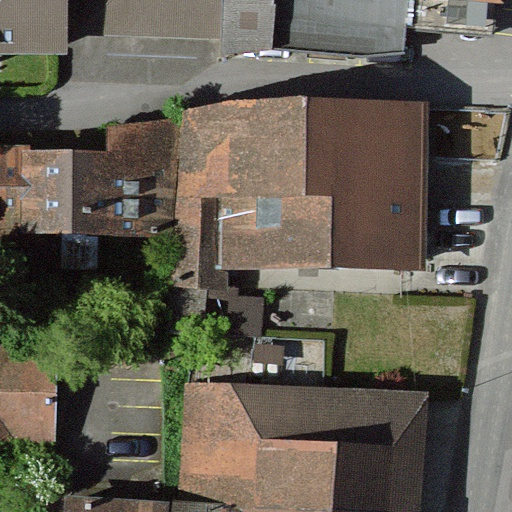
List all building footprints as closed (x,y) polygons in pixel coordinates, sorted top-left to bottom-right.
[(64,0),(0,0),(0,54),(64,55),(64,0)] [(224,37),(224,0),(83,0),(82,34),(224,37)] [(511,0),(224,0),(224,37),(223,66),(274,68),(274,51),(412,54),(413,0),(511,3),(511,0)] [(229,111),(191,120),(175,333),(201,334),(201,309),(219,309),(221,279),(427,283),(433,114),(229,111)] [(166,244),(173,127),(111,140),(109,164),(0,164),(0,233),(119,232),(120,246),(166,244)] [(60,344),(0,342),(0,438),(57,440),(60,344)] [(185,504),(355,511),(409,511),(414,401),(190,391),(185,504)] [(171,511),(172,507),(73,500),(72,511),(171,511)]
